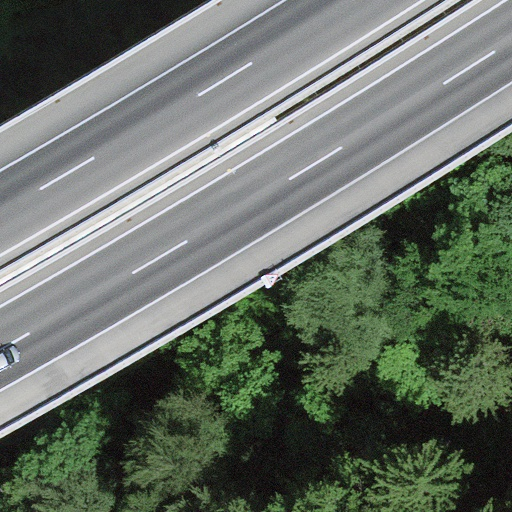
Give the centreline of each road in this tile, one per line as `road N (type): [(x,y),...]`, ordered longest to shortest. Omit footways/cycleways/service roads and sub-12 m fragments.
road 1 (motorway): [(0,349),(511,40)]
road 2 (motorway): [(352,0),(0,212)]
